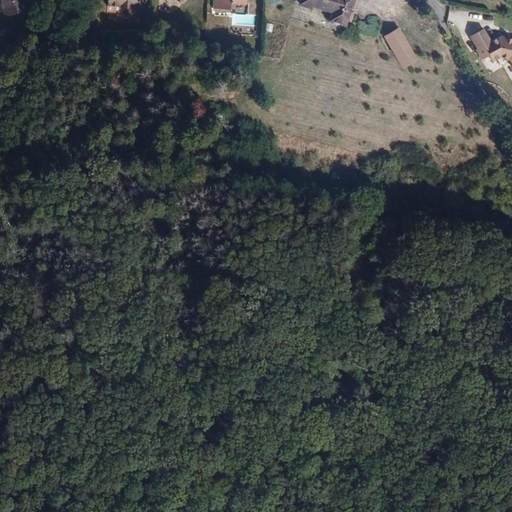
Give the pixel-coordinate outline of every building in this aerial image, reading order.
[(23,0),(0,0),(6,15),(26,8),(23,0)] [(110,0),(110,15),(151,16),(151,0),(110,0)] [(251,0),(216,0),(216,10),(251,12),(251,0)] [(311,7),(312,4),(332,11),(329,20),(345,25),(352,0),(300,0),(299,3),(311,7)] [(255,26),(256,14),(232,13),(232,25),(255,26)] [(399,28),(382,37),(401,71),(418,62),(399,28)] [(483,28),(466,37),(480,62),(487,59),(497,58),(504,61),(508,61),(511,68),(511,40),(489,34),(486,35),(483,28)]
